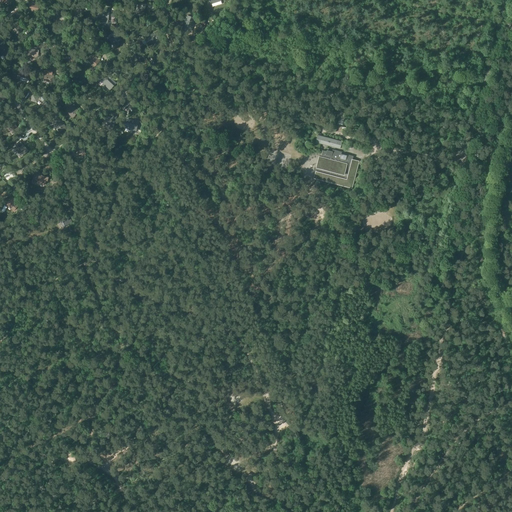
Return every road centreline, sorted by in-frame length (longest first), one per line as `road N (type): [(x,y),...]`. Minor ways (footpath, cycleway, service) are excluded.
road 1 (track): [(392,511),(421,433),(447,293),(477,223),(491,148),(472,125)]
road 2 (track): [(75,209),(52,149),(180,42),(157,15),(166,0)]
road 3 (unknown): [(234,319),(220,309),(155,301),(101,269),(96,238),(114,209),(115,184)]
road 4 (unknown): [(115,184),(213,77),(246,0)]
road 5 (track): [(511,90),(480,230),(498,307)]
road 6 (unknown): [(321,511),(278,456),(268,396),(234,319)]
road 7 (track): [(94,116),(42,54),(49,34),(76,13)]
road 8 (track): [(511,26),(385,0)]
